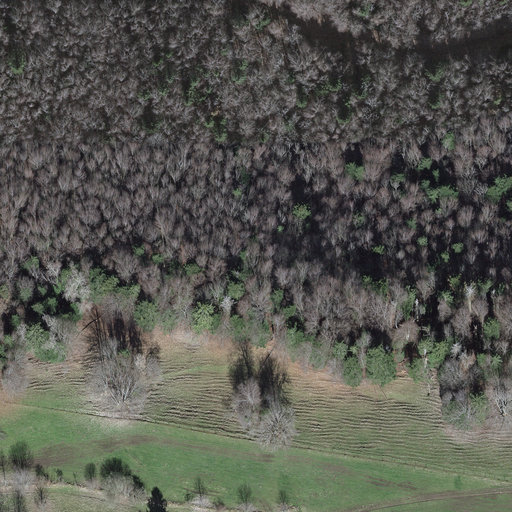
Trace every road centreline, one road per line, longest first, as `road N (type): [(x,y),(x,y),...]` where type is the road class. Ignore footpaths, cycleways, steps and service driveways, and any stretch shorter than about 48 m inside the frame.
road 1 (track): [(273,0),(355,31),(419,44),(511,22)]
road 2 (track): [(178,511),(0,487)]
road 3 (track): [(511,485),(337,511)]
